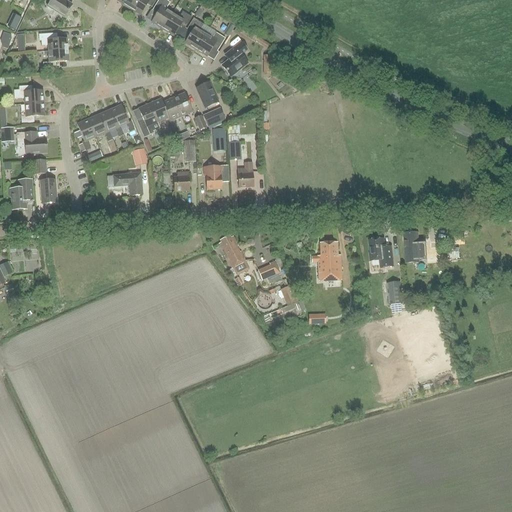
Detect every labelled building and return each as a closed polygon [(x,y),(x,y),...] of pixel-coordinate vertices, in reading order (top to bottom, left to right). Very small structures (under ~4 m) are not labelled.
[(65,18),(73,5),(66,1),(67,0),(51,0),(52,1),(48,8),(65,18)] [(120,0),(119,2),(130,9),(134,0),(120,0)] [(148,0),(134,0),(130,9),(141,16),(147,5),(152,8),(157,0),(150,0),(150,1),(148,0)] [(159,0),(159,1),(152,11),(158,14),(152,23),(163,30),(172,15),(165,10),(170,2),(166,0),(159,0)] [(230,24),(224,34),(229,37),(238,22),(222,12),(219,17),(230,24)] [(172,15),(163,30),(174,37),(181,26),(186,29),(192,19),(184,13),(180,19),(172,15)] [(196,50),(206,36),(201,33),(205,26),(194,20),(188,30),(193,33),(186,44),(196,50)] [(8,26),(17,31),(18,27),(10,23),(8,26)] [(0,42),(0,43),(9,46),(13,34),(3,32),(0,42)] [(48,46),(49,52),(68,51),(67,39),(53,40),(53,34),(39,35),(39,41),(41,41),(42,46),(48,46)] [(213,40),(206,36),(196,50),(208,58),(213,49),(218,52),(226,40),(217,34),(213,40)] [(260,38),(258,43),(268,47),(270,42),(260,38)] [(230,59),(222,66),(231,78),(248,64),(239,53),(245,48),(241,42),(226,54),(230,59)] [(68,51),(49,52),(49,63),(43,63),(44,70),(55,69),(55,63),(69,62),(68,51)] [(205,109),(219,103),(210,83),(196,89),(205,109)] [(20,87),(21,93),(20,93),(20,99),(26,99),(26,105),(44,104),(43,91),(33,92),(32,86),(20,87)] [(185,94),(174,99),(182,117),(193,113),(185,94)] [(163,103),(169,118),(170,122),(182,117),(174,99),(163,103)] [(150,105),(158,123),(169,118),(163,103),(161,100),(150,105)] [(26,105),(27,111),(21,112),(21,118),(22,118),(23,123),(35,123),(34,117),(45,116),(44,104),(26,105)] [(158,123),(150,105),(139,110),(142,119),(137,121),(144,138),(150,136),(147,128),(158,123)] [(130,133),(135,131),(131,123),(130,123),(122,106),(111,111),(118,128),(120,127),(126,125),(130,133)] [(220,109),(203,116),(209,129),(226,122),(220,109)] [(124,136),(120,127),(118,128),(111,111),(100,116),(107,133),(109,132),(115,129),(119,138),(124,136)] [(100,116),(88,120),(95,138),(104,134),(108,142),(113,140),(109,132),(107,133),(100,116)] [(201,130),(207,127),(202,116),(196,119),(201,130)] [(87,141),(95,138),(88,120),(77,125),(80,131),(82,137),(84,142),(83,143),(86,151),(91,149),(87,141)] [(7,129),(1,129),(2,143),(14,142),(13,128),(7,129)] [(225,130),(213,130),(214,152),(227,151),(225,130)] [(80,131),(74,134),(76,139),(82,137),(80,131)] [(33,156),(33,155),(47,154),(46,139),(37,140),(36,133),(17,135),(18,148),(25,147),(25,157),(33,156)] [(177,141),(175,135),(168,137),(171,143),(177,141)] [(239,135),(229,136),(230,160),(241,160),(240,143),(239,143),(239,135)] [(195,146),(184,146),(185,163),(196,162),(195,146)] [(133,152),(136,167),(147,164),(144,149),(133,152)] [(100,151),(86,158),(88,163),(103,157),(100,151)] [(35,175),(47,174),(46,160),(34,161),(35,175)] [(255,188),(253,170),(252,164),(245,164),(246,170),(238,170),(239,189),(255,188)] [(206,177),(207,191),(222,190),(221,167),(204,168),(204,177),(206,177)] [(175,192),(190,191),(189,173),(178,174),(178,178),(174,178),(175,192)] [(130,197),(143,196),(141,174),(128,175),(113,176),(114,187),(129,186),(130,197)] [(42,204),(58,203),(56,180),(41,181),(42,204)] [(18,181),(19,189),(10,190),(10,197),(12,197),(12,211),(26,210),(26,201),(33,201),(32,181),(18,181)] [(419,234),(405,234),(406,263),(420,262),(420,260),(428,260),(428,259),(427,259),(426,249),(427,249),(427,243),(420,244),(419,234)] [(249,270),(245,262),(246,261),(241,251),(240,252),(237,247),(238,246),(233,237),(231,238),(229,235),(220,240),(222,243),(219,244),(232,269),(233,268),(237,276),(249,270)] [(381,268),(394,267),(392,246),(385,247),(384,239),(369,241),(371,254),(370,254),(371,262),(380,261),(381,268)] [(319,282),(341,281),(339,257),(337,257),(336,242),(320,243),(320,257),(318,257),(318,258),(311,258),(312,263),(318,263),(319,282)] [(0,264),(0,267),(3,276),(13,272),(9,261),(0,264)] [(270,265),(259,270),(263,281),(280,273),(275,261),(269,264),(270,265)] [(388,284),(390,306),(402,304),(400,283),(388,284)] [(281,291),(287,307),(295,304),(299,314),(302,313),(292,286),(281,291)] [(325,314),(309,315),(310,325),(325,324),(325,314)]
